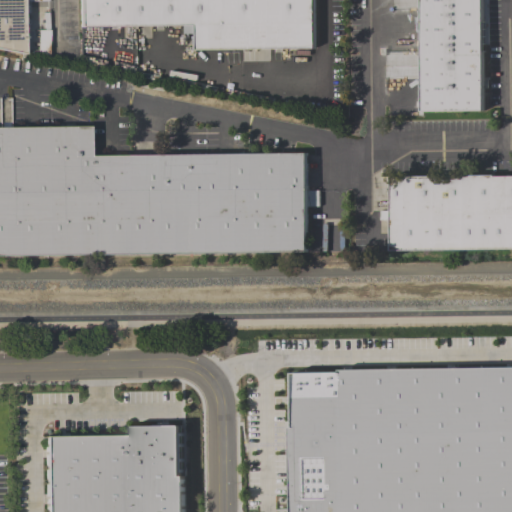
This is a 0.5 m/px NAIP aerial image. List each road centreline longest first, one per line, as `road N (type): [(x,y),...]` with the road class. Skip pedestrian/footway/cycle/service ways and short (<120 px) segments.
road 1 (residential): [(207,376),(184,366),(0,367)]
road 2 (residential): [(223,511),(221,404),(207,376)]
